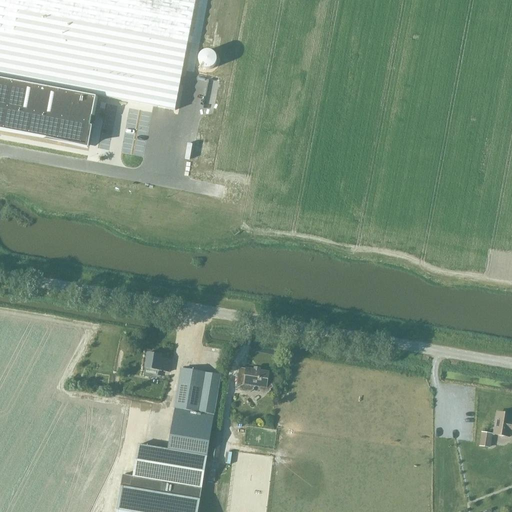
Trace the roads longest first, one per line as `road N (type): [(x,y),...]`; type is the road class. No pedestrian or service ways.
road 1 (tertiary): [(511,364),(0,277)]
road 2 (unknown): [(199,311),(166,400),(133,430)]
